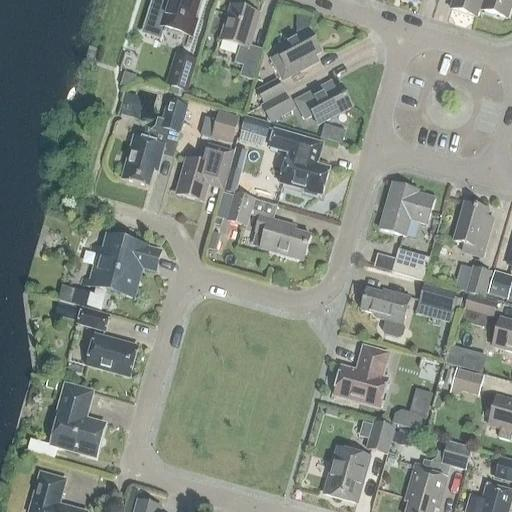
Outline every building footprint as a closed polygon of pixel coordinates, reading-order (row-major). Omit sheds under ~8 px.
[(152,0),(143,33),(160,38),(159,41),(160,42),(164,29),(190,37),(195,20),(192,19),(197,0),(152,0)] [(452,0),(449,10),(474,18),(479,0),(452,0)] [(483,0),(480,11),(505,19),(511,0),(483,0)] [(239,78),(253,82),(262,52),(249,48),(259,16),(230,7),(219,42),(239,48),(234,65),(242,67),(239,78)] [(310,59),(320,54),(308,32),(274,51),(278,58),(270,62),(282,83),(314,65),(310,59)] [(170,87),(186,92),(195,63),(179,59),(170,87)] [(256,92),(263,104),(283,93),(276,80),(256,92)] [(312,117),(317,127),(352,108),(340,87),(330,92),(327,86),(295,102),(304,121),(312,117)] [(142,118),(145,97),(125,93),(121,115),(142,118)] [(284,96),(261,108),(269,124),(292,111),(284,96)] [(164,122),(162,130),(178,135),(179,135),(187,108),(167,103),(162,122),(164,122)] [(210,139),(231,145),(239,120),(218,114),(210,139)] [(239,131),(265,139),(269,124),(243,116),(239,131)] [(344,145),(349,131),(327,124),(323,139),(344,145)] [(274,131),(269,149),(288,154),(287,158),(286,158),(279,185),(304,192),(303,194),(315,198),(316,195),(321,197),(329,170),(316,166),(322,145),(274,131)] [(133,139),(121,181),(148,189),(153,173),(155,164),(159,165),(161,157),(163,147),(141,141),(133,139)] [(221,192),(231,153),(208,147),(203,166),(185,161),(176,196),(203,204),(207,188),(221,192)] [(233,195),(233,194),(235,195),(242,172),(230,169),(224,192),(233,195)] [(427,226),(434,201),(416,196),(417,192),(392,185),(379,231),(404,238),(409,221),(427,226)] [(254,201),(235,195),(233,195),(225,221),(225,223),(246,229),(254,201)] [(461,254),(481,259),(491,225),(484,223),(487,212),(463,205),(453,242),(464,245),(461,254)] [(295,228),(259,218),(255,233),(263,236),(259,250),(302,263),(310,237),(294,233),(295,228)] [(75,291),(72,304),(100,311),(106,288),(131,294),(138,268),(154,272),(159,254),(145,250),(146,249),(108,239),(104,253),(90,249),(90,252),(97,254),(90,281),(82,279),(81,285),(96,289),(94,296),(75,291)] [(391,273),(423,282),(429,259),(397,250),(391,273)] [(465,294),(483,300),(490,274),(472,269),(465,294)] [(507,301),(507,299),(511,301),(511,282),(511,283),(511,282),(511,281),(493,276),(487,295),(507,301)] [(455,295),(423,286),(419,303),(451,312),(455,295)] [(385,322),(382,332),(384,336),(398,340),(402,338),(404,329),(402,326),(409,299),(382,292),(381,295),(366,291),(360,312),(376,316),(375,319),(385,322)] [(460,323),(485,330),(488,318),(492,319),(497,304),(468,296),(460,323)] [(54,317),(73,322),(77,308),(58,303),(54,317)] [(77,326),(104,333),(108,318),(81,310),(77,326)] [(492,349),(511,354),(511,323),(500,320),(492,349)] [(86,367),(126,379),(134,348),(95,337),(86,367)] [(382,380),(388,356),(363,349),(356,373),(341,369),(333,398),(379,410),(387,382),(382,380)] [(448,351),(444,365),(455,369),(460,352),(448,349),(448,351)] [(482,378),(456,371),(449,394),(468,399),(470,391),(479,393),(482,378)] [(63,384),(55,415),(57,415),(49,446),(30,441),(26,453),(53,460),(56,451),(96,462),(106,424),(87,419),(94,392),(63,384)] [(511,403),(496,399),(488,426),(500,430),(497,440),(510,443),(511,433),(511,403)] [(394,418),(391,428),(406,432),(422,436),(426,421),(411,417),(401,414),(394,418)] [(366,451),(386,456),(393,429),(374,424),(366,451)] [(423,461),(421,469),(415,467),(404,503),(408,504),(406,511),(433,511),(436,503),(440,504),(446,480),(449,468),(465,473),(470,452),(446,446),(444,455),(437,453),(435,460),(429,463),(423,461)] [(323,496),(356,505),(369,459),(337,450),(323,496)] [(494,479),(507,483),(511,484),(511,463),(499,460),(494,479)] [(76,511),(58,507),(65,482),(40,475),(29,511),(76,511)] [(482,502),(470,498),(465,511),(507,511),(511,496),(511,493),(486,486),(482,502)] [(159,511),(160,509),(137,503),(134,511),(159,511)]
